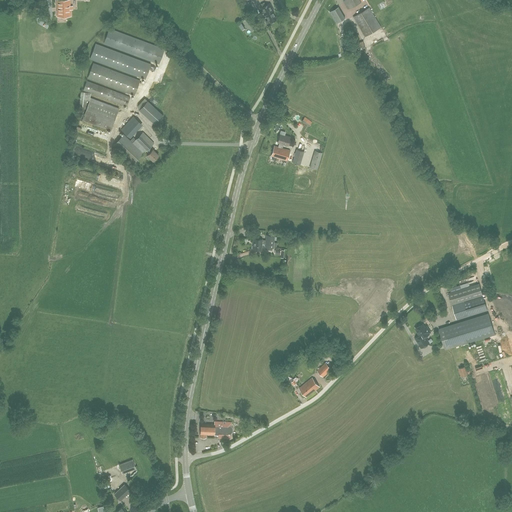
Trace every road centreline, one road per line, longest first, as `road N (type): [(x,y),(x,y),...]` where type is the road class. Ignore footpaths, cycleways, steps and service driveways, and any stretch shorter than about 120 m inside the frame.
road 1 (unclassified): [(184,458),(227,449),(307,404),(417,297),(487,255)]
road 2 (tertiary): [(184,458),(191,386),(258,124)]
road 3 (unclassified): [(258,124),(130,0)]
road 4 (tertiary): [(258,124),(320,0)]
